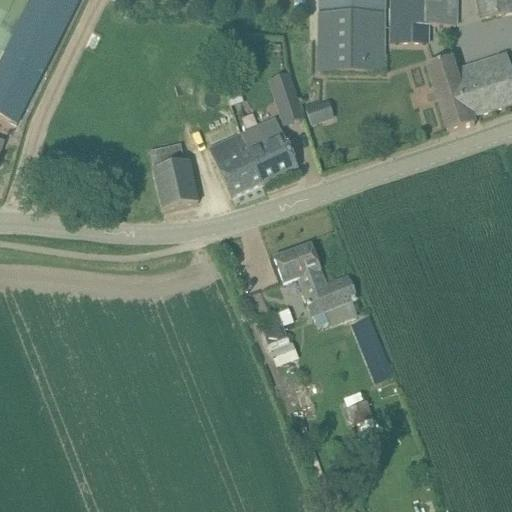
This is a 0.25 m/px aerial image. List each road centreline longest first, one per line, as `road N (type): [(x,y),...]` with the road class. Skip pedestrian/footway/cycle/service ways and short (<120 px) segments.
road 1 (unclassified): [(511,126),(209,230)]
road 2 (unclassified): [(0,223),(122,234),(209,230)]
